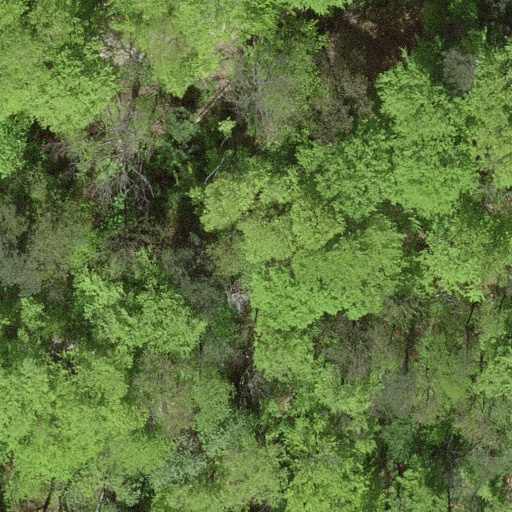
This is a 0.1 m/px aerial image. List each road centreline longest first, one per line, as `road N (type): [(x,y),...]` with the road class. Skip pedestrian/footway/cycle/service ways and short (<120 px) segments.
road 1 (track): [(0,275),(33,313),(289,511)]
road 2 (track): [(276,0),(112,45),(0,46)]
